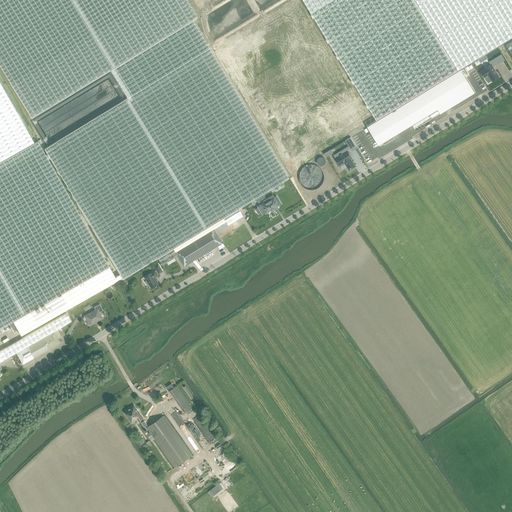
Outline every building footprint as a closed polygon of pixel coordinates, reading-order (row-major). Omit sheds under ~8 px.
[(0,0),(0,64),(12,84),(32,118),(198,17),(187,0),(0,0)] [(511,0),(192,0),(295,169),(511,37),(511,0)] [(0,328),(10,323),(13,321),(14,320),(109,266),(48,159),(50,158),(120,274),(115,277),(117,280),(122,277),(123,279),(158,258),(239,209),(274,188),(283,182),(289,179),(231,82),(210,48),(176,69),(44,149),(47,154),(46,155),(38,141),(0,162),(0,328)] [(485,69),(481,72),(484,78),(489,75),(492,81),(499,77),(493,67),(504,60),(501,55),(491,61),(489,62),(491,64),(484,68),(485,69)] [(369,124),(381,143),(440,107),(443,111),(477,90),(463,67),(369,124)] [(0,161),(34,142),(0,82),(0,161)] [(349,146),(334,155),(340,166),(345,163),(349,169),(354,165),(349,157),(351,156),(347,150),(350,148),(351,149),(356,146),(351,137),(345,140),(349,146)] [(284,185),(283,182),(274,188),(276,191),(284,185)] [(261,205),(266,213),(270,210),(271,211),(272,211),(273,211),(274,210),(275,209),(275,208),(275,207),(279,205),(274,197),(261,205)] [(243,216),(239,209),(158,258),(162,265),(178,256),(184,266),(223,243),(216,232),(243,216)] [(157,275),(162,271),(158,264),(155,267),(157,270),(155,271),(152,273),(152,272),(144,277),(147,281),(145,282),(147,285),(149,284),(151,288),(158,284),(154,277),(158,275),(157,275)] [(14,320),(13,321),(16,327),(21,335),(117,280),(115,277),(109,266),(14,320)] [(99,312),(103,310),(99,304),(94,307),(96,310),(89,314),(89,313),(84,316),(83,317),(83,318),(84,320),(85,320),(87,320),(90,325),(103,318),(99,312)] [(0,361),(16,353),(22,364),(60,343),(53,332),(64,325),(71,321),(66,312),(0,350),(0,361)] [(176,386),(169,391),(185,412),(192,408),(176,386)] [(194,397),(186,386),(184,387),(192,399),(194,397)] [(139,421),(143,418),(134,405),(124,412),(132,423),(137,419),(139,421)] [(192,455),(176,432),(164,415),(147,427),(175,467),(192,455)]
